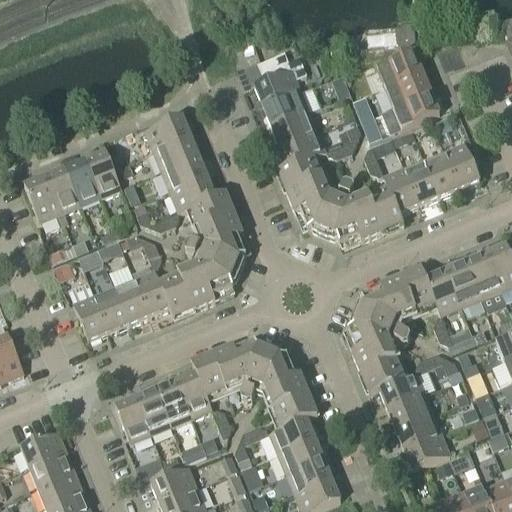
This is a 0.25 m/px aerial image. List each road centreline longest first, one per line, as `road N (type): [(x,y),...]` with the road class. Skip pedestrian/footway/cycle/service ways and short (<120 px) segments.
road 1 (residential): [(64,396),(266,315)]
road 2 (residential): [(326,285),(511,216)]
road 3 (residential): [(64,396),(0,234)]
road 4 (residential): [(279,274),(217,136)]
road 5 (residential): [(110,511),(64,396)]
